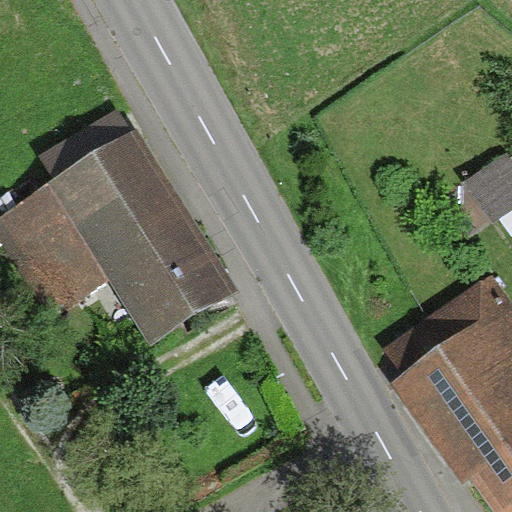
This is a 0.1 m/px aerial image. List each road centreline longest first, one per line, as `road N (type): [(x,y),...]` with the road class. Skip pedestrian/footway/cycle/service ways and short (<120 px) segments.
road 1 (secondary): [(136,0),(421,511)]
road 2 (track): [(0,377),(87,511)]
